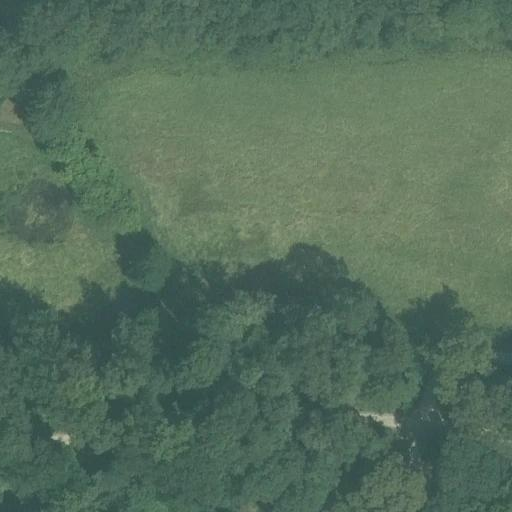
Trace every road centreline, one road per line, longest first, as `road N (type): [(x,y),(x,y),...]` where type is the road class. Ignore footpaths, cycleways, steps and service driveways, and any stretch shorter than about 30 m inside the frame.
road 1 (track): [(215,421),(0,449)]
road 2 (track): [(426,423),(325,416),(215,421)]
road 3 (track): [(511,358),(488,354),(444,364),(426,423)]
